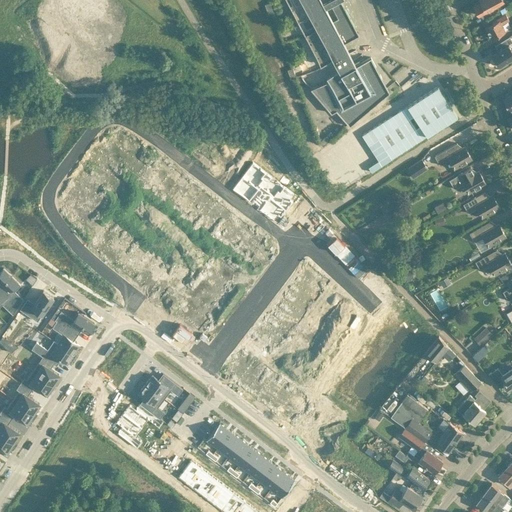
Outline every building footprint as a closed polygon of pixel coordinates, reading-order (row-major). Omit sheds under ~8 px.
[(350,125),(390,92),(387,88),(387,87),(371,57),(356,64),(354,60),(350,53),(344,42),(359,34),(355,26),(341,0),(287,0),(321,64),(333,57),(335,61),(338,66),(323,75),(326,80),(311,88),(332,112),(337,110),(350,125)] [(487,12),(496,7),(503,3),(501,0),(480,0),(481,1),(474,5),(479,15),(486,11),(487,12)] [(269,2),(265,4),(268,14),(273,12),(270,2),(269,2)] [(491,38),(500,34),(504,32),(501,27),(503,26),(502,24),(509,20),(506,14),(501,17),(492,21),(492,23),(485,27),(491,38)] [(511,41),(511,39),(510,36),(495,45),(498,50),(491,54),(499,66),(500,65),(501,66),(505,64),(504,62),(511,57),(511,49),(509,44),(511,41)] [(292,68),(288,69),(291,79),(296,77),(293,68),(292,68)] [(118,131),(111,141),(123,150),(118,157),(141,174),(146,167),(134,158),(141,148),(118,131)] [(320,142),(319,142),(320,143),(323,146),(331,139),(327,135),(320,142)] [(454,168),(463,163),(472,158),(465,146),(460,148),(457,143),(435,155),(440,165),(449,159),(454,168)] [(97,149),(89,158),(102,168),(97,175),(119,192),(125,185),(113,175),(120,166),(97,149)] [(422,158),(406,169),(412,178),(428,167),(422,158)] [(253,161),(232,188),(248,200),(248,201),(249,201),(250,201),(260,209),(259,209),(260,210),(261,210),(274,220),(276,221),(277,222),(278,221),(281,217),(293,200),(297,196),(297,195),(296,194),(295,193),(277,179),(275,182),(270,178),(272,176),(253,161)] [(151,167),(143,177),(158,189),(159,187),(172,170),(163,162),(156,171),(151,167)] [(468,193),(477,188),(486,183),(479,170),(474,173),(471,167),(449,179),(455,188),(463,183),(468,193)] [(172,170),(159,187),(168,193),(166,195),(172,200),(180,189),(175,185),(182,177),(172,170)] [(82,171),(75,181),(81,186),(76,191),(86,198),(96,206),(98,208),(104,199),(96,193),(101,186),(82,171)] [(180,189),(172,200),(186,211),(201,192),(192,185),(185,193),(180,189)] [(482,217),(491,212),(500,207),(493,194),(488,197),(485,191),(463,204),(468,213),(477,208),(482,217)] [(201,192),(186,211),(201,222),(202,221),(201,221),(209,211),(204,208),(210,199),(201,192)] [(69,195),(61,205),(84,222),(96,206),(86,198),(81,205),(69,195)] [(383,213),(393,208),(389,201),(379,207),(383,213)] [(209,211),(201,221),(202,221),(210,227),(213,224),(213,223),(224,209),(215,203),(209,211)] [(442,215),(451,211),(447,203),(439,207),(442,215)] [(396,218),(409,211),(405,204),(392,211),(396,218)] [(224,209),(213,223),(213,224),(221,229),(231,215),(224,209)] [(231,215),(221,229),(228,235),(239,221),(231,215)] [(488,246),(497,241),(506,236),(499,223),(494,226),(491,220),(482,225),(469,232),(475,241),(483,236),(488,246)] [(239,221),(228,235),(236,241),(247,227),(239,221)] [(111,222),(93,245),(103,253),(113,240),(119,245),(127,235),(111,222)] [(247,227),(236,241),(243,247),(254,233),(247,227)] [(254,233),(243,247),(252,253),(263,239),(254,233)] [(124,249),(115,261),(118,264),(117,265),(122,270),(138,249),(130,243),(133,239),(127,235),(119,245),(124,249)] [(138,249),(122,270),(128,274),(129,273),(133,275),(142,263),(147,266),(155,256),(150,252),(147,256),(138,249)] [(494,274),(503,269),(511,264),(505,252),(500,255),(497,249),(475,261),(481,270),(489,265),(494,274)] [(152,270),(143,283),(152,289),(166,271),(158,264),(161,260),(155,256),(147,266),(152,270)] [(213,259),(206,268),(220,279),(227,271),(213,259)] [(166,271),(152,289),(161,296),(170,284),(175,288),(188,271),(180,265),(172,275),(166,271)] [(305,267),(298,275),(312,286),(319,278),(305,267)] [(4,268),(0,271),(0,281),(1,282),(0,282),(0,290),(18,307),(23,299),(15,291),(21,284),(4,268)] [(206,268),(199,276),(213,287),(220,279),(206,268)] [(403,279),(413,277),(412,270),(402,272),(403,279)] [(298,275),(292,283),(306,294),(312,286),(298,275)] [(199,276),(192,284),(206,296),(213,287),(199,276)] [(451,282),(448,276),(438,282),(439,285),(442,284),(443,287),(451,282)] [(292,283),(286,291),(300,302),(306,294),(292,283)] [(192,284),(185,292),(199,304),(206,296),(192,284)] [(511,285),(503,291),(508,300),(511,297),(511,285)] [(0,306),(2,304),(13,314),(18,307),(0,290),(0,306)] [(28,298),(20,309),(38,321),(54,297),(44,290),(35,303),(28,298)] [(286,291),(279,299),(293,310),(300,302),(286,291)] [(185,292),(178,301),(192,312),(199,304),(185,292)] [(279,299),(273,307),(287,318),(293,310),(279,299)] [(178,301),(171,309),(185,321),(192,312),(178,301)] [(353,303),(344,313),(361,326),(369,316),(353,303)] [(273,307),(267,315),(281,326),(287,318),(273,307)] [(61,310),(55,319),(57,320),(78,334),(81,328),(88,332),(95,322),(79,312),(74,319),(61,310)] [(344,313),(336,324),(353,337),(361,326),(344,313)] [(267,315),(260,322),(274,334),(281,326),(267,315)] [(57,320),(53,326),(64,334),(58,342),(73,353),(80,344),(74,340),(78,334),(57,320)] [(260,322),(254,330),(268,342),(274,334),(260,322)] [(336,324),(327,335),(344,348),(353,337),(336,324)] [(493,334),(487,327),(475,338),(481,345),(493,334)] [(253,333),(248,340),(253,344),(254,342),(263,349),(265,347),(267,343),(253,333)] [(327,335),(319,345),(336,359),(344,348),(327,335)] [(435,339),(425,352),(436,361),(450,345),(438,336),(435,339)] [(37,341),(32,348),(43,355),(54,362),(54,363),(56,365),(61,358),(67,363),(73,353),(58,342),(54,339),(48,348),(37,341)] [(319,345),(310,356),(327,369),(336,359),(319,345)] [(233,363),(228,371),(238,379),(251,361),(241,353),(239,355),(236,352),(230,361),(231,362),(233,363)] [(43,355),(33,370),(53,383),(59,374),(50,368),(54,363),(54,362),(43,355)] [(310,356),(302,366),(319,380),(327,369),(310,356)] [(12,365),(5,361),(2,364),(9,369),(12,365)] [(251,361),(238,379),(248,386),(261,368),(251,361)] [(463,363),(456,370),(473,388),(480,381),(463,363)] [(511,367),(502,374),(497,367),(488,373),(500,386),(505,383),(508,388),(511,385),(511,367)] [(261,368),(248,386),(259,394),(272,376),(261,368)] [(24,377),(21,382),(31,390),(35,384),(46,392),(53,383),(33,370),(27,378),(24,377)] [(152,374),(146,383),(165,397),(171,389),(178,394),(183,388),(163,372),(158,378),(152,374)] [(272,376),(259,394),(269,401),(282,383),(272,376)] [(19,390),(13,399),(35,413),(39,407),(37,406),(39,403),(28,395),(31,390),(21,382),(17,388),(19,390)] [(146,383),(139,392),(145,396),(140,402),(160,418),(165,411),(158,406),(165,397),(146,383)] [(282,383),(269,401),(279,409),(292,391),(282,383)] [(470,394),(457,409),(463,413),(462,413),(469,418),(475,423),(481,415),(479,413),(483,409),(491,400),(483,393),(479,389),(475,394),(477,396),(475,398),(470,394)] [(292,391),(279,409),(290,416),(295,408),(297,410),(299,411),(305,403),(301,400),(303,398),(292,391)] [(428,434),(430,436),(429,437),(432,439),(449,451),(463,432),(455,426),(445,419),(443,418),(434,430),(424,422),(423,424),(419,422),(423,416),(428,409),(407,393),(402,400),(391,416),(406,427),(424,440),(428,434)] [(5,405),(1,411),(11,419),(15,413),(27,421),(29,418),(30,419),(35,413),(13,399),(7,407),(5,405)] [(130,403),(123,412),(142,427),(148,418),(159,427),(164,421),(160,418),(140,402),(136,408),(130,403)] [(182,402),(177,407),(183,412),(187,406),(182,402)] [(384,414),(377,409),(366,423),(373,428),(384,414)] [(0,410),(0,420),(1,421),(0,422),(0,432),(13,441),(19,432),(8,424),(11,419),(1,411),(0,410)] [(123,412),(116,421),(122,426),(117,432),(137,447),(142,440),(136,435),(142,427),(123,412)] [(220,422),(207,439),(218,447),(231,430),(220,422)] [(432,447),(424,440),(406,427),(399,435),(418,449),(414,455),(409,451),(406,455),(408,456),(412,459),(414,456),(426,464),(425,465),(426,466),(427,465),(435,471),(442,460),(434,455),(429,451),(432,447)] [(231,430),(218,447),(228,455),(241,438),(231,430)] [(0,445),(7,450),(13,441),(0,432),(0,445)] [(241,438),(228,455),(239,463),(252,447),(241,438)] [(252,447),(239,463),(250,472),(262,455),(252,447)] [(376,452),(368,447),(365,451),(373,457),(376,452)] [(406,455),(399,449),(395,454),(405,461),(408,456),(406,455)] [(262,455),(250,472),(260,480),(273,463),(262,455)] [(421,472),(415,467),(412,465),(409,470),(392,457),(387,465),(396,471),(397,471),(402,475),(404,477),(406,475),(423,487),(429,478),(421,472)] [(191,458),(178,475),(189,484),(202,467),(191,458)] [(273,463),(260,480),(271,488),(284,471),(273,463)] [(511,470),(507,466),(498,475),(506,482),(511,487),(511,470)] [(202,467),(189,484),(200,492),(213,475),(202,467)] [(284,471),(271,488),(281,496),(294,479),(284,471)] [(396,471),(392,477),(396,480),(400,479),(402,475),(397,471),(396,471)] [(213,475),(200,492),(211,500),(224,483),(213,475)] [(224,483),(211,500),(221,508),(234,491),(224,483)] [(502,506),(506,501),(510,496),(499,489),(491,483),(484,492),(502,506)] [(391,496),(390,496),(383,491),(379,496),(388,502),(389,500),(398,506),(402,500),(414,508),(422,495),(409,487),(405,493),(397,488),(391,496)] [(234,491),(221,508),(226,511),(235,511),(245,499),(234,491)] [(497,511),(502,506),(484,492),(476,502),(489,511),(497,511)] [(245,499),(235,511),(252,511),(256,508),(245,499)]
